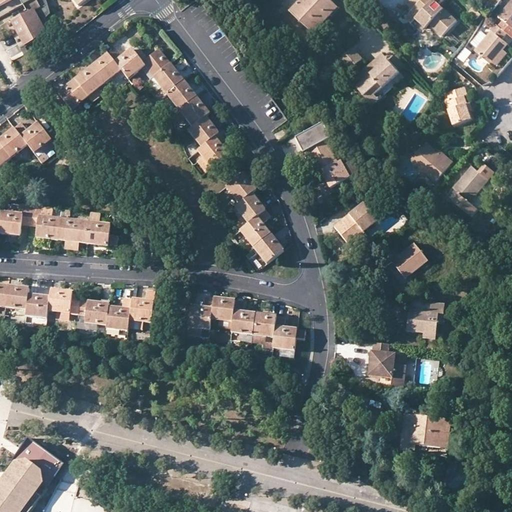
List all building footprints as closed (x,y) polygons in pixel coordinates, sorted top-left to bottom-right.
[(32,0),(24,5),(29,14),(12,23),(26,48),(47,36),(39,21),(51,14),(46,0),(32,0)] [(317,34),(326,25),(321,20),(335,5),(330,0),(305,0),(294,12),(317,34)] [(430,0),(414,0),(410,5),(416,10),(425,0),(427,0),(429,1),(430,0)] [(430,0),(429,1),(427,0),(425,0),(416,10),(422,16),(418,20),(419,20),(428,29),(432,26),(444,38),(459,23),(444,8),(439,13),(433,8),(439,3),(441,6),(446,0),(430,0)] [(505,22),(500,27),(508,34),(511,37),(511,2),(500,17),(505,22)] [(340,9),(335,5),(321,20),(326,25),(340,9)] [(482,15),(475,8),(470,13),(478,20),(482,15)] [(422,16),(416,10),(408,18),(415,24),(419,20),(418,20),(422,16)] [(451,33),(459,42),(473,27),(464,19),(451,33)] [(500,27),(497,24),(491,31),(493,32),(476,52),(492,65),(505,51),(509,46),(503,40),(508,34),(500,27)] [(470,47),(468,45),(458,57),(460,59),(470,47)] [(365,59),(355,48),(343,59),(353,71),(365,59)] [(110,55),(123,72),(130,81),(146,68),(155,78),(172,65),(160,50),(144,63),(133,50),(123,58),(117,49),(110,55)] [(509,54),(505,51),(492,65),(497,69),(509,54)] [(110,55),(93,68),(106,85),(123,72),(110,55)] [(386,55),(375,64),(381,70),(391,61),(386,55)] [(318,67),(312,61),(307,66),(313,72),(318,67)] [(359,88),(367,96),(373,91),(376,95),(402,72),(391,61),(381,70),(375,64),(360,77),(365,83),(359,88)] [(163,99),(168,95),(185,82),(172,65),(155,78),(163,88),(157,93),(153,95),(159,102),(163,99)] [(99,90),(103,95),(110,90),(106,85),(93,68),(76,81),(89,98),(99,90)] [(465,82),(467,79),(455,69),(453,71),(465,82)] [(120,88),(128,80),(122,74),(114,82),(120,88)] [(150,82),(157,93),(163,88),(155,78),(150,82)] [(89,98),(76,81),(59,94),(73,110),(89,98)] [(185,82),(168,95),(181,111),(198,98),(185,82)] [(474,120),(471,112),(468,104),(466,96),(469,95),(467,88),(448,93),(451,102),(447,103),(455,126),(474,120)] [(104,96),(103,95),(99,90),(89,98),(94,104),(104,96)] [(380,99),(376,95),(373,91),(367,96),(374,105),(380,99)] [(198,98),(181,111),(188,119),(195,128),(206,118),(211,115),(198,98)] [(182,124),(188,119),(181,111),(176,115),(182,124)] [(206,118),(195,128),(191,131),(203,148),(220,135),(206,118)] [(43,149),(53,141),(39,123),(29,132),(22,124),(15,129),(29,145),(36,154),(43,149)] [(320,167),(322,173),(332,190),(350,180),(341,163),(339,164),(327,143),(332,140),(325,126),(298,140),(307,157),(309,156),(312,160),(317,169),(320,167)] [(29,145),(15,129),(0,141),(0,143),(12,159),(29,145)] [(204,158),(212,170),(230,156),(221,145),(230,138),(225,131),(220,135),(203,148),(199,152),(204,158)] [(58,147),(53,141),(43,149),(47,155),(58,147)] [(0,168),(6,163),(12,159),(0,143),(0,168)] [(438,183),(452,166),(439,155),(427,144),(412,161),(438,183)] [(442,151),(439,155),(452,166),(455,163),(442,151)] [(207,174),(212,170),(204,158),(198,163),(207,174)] [(0,168),(0,177),(1,178),(11,170),(6,163),(0,168)] [(481,173),(474,167),(455,189),(461,195),(455,202),(474,219),(481,210),(472,203),(496,175),(487,167),(481,173)] [(257,191),(244,175),(228,188),(241,205),(253,195),(257,191)] [(266,211),(253,195),(241,205),(237,208),(250,224),(266,211)] [(23,223),(31,224),(33,206),(21,204),(20,215),(2,213),(0,226),(0,233),(21,237),(22,226),(23,223)] [(351,247),(366,235),(365,233),(379,222),(365,204),(335,228),(351,247)] [(39,225),(39,229),(37,238),(59,241),(61,220),(53,219),(54,208),(33,206),(31,224),(39,225)] [(272,218),(266,211),(250,224),(241,231),(255,248),(272,235),(264,225),(272,218)] [(92,213),(91,223),(88,245),(109,247),(109,246),(118,247),(119,237),(110,236),(111,226),(101,224),(102,214),(92,213)] [(88,245),(91,223),(61,220),(59,241),(66,242),(80,244),(88,245)] [(285,251),(272,235),(255,248),(268,265),(285,251)] [(369,239),(366,235),(351,247),(354,251),(369,239)] [(79,251),(80,244),(66,242),(65,249),(79,251)] [(395,251),(384,259),(389,265),(393,262),(406,279),(429,262),(416,245),(400,257),(395,251)] [(0,307),(7,309),(10,288),(0,286),(0,307)] [(28,311),(30,296),(31,290),(10,288),(7,309),(28,311)] [(51,299),(48,320),(56,321),(57,313),(72,315),(79,316),(81,302),(73,301),(74,294),(52,291),(51,299)] [(131,322),(145,324),(153,325),(157,292),(148,291),(147,302),(133,300),(131,322)] [(51,299),(30,296),(28,311),(27,317),(48,320),(51,299)] [(189,329),(204,331),(211,332),(213,320),(215,300),(206,298),(204,308),(192,307),(189,329)] [(130,330),(131,322),(133,300),(125,299),(124,310),(110,309),(108,327),(107,330),(130,333),(130,330)] [(221,321),(234,323),(237,302),(215,300),(213,320),(221,321)] [(108,327),(110,309),(110,305),(81,302),(79,316),(87,316),(87,324),(108,327)] [(234,323),(233,331),(233,334),(254,337),(258,315),(245,313),(246,303),(237,302),(234,323)] [(425,333),(437,335),(439,314),(444,314),(445,305),(432,304),(431,313),(410,310),(408,331),(425,333)] [(72,315),(57,313),(56,321),(71,322),(72,315)] [(254,337),(267,339),(275,340),(278,317),(258,315),(254,337)] [(282,351),(296,352),(297,340),(298,331),(299,330),(285,329),(286,318),(278,317),(275,340),(274,350),(282,351)] [(220,329),(233,331),(234,323),(221,321),(220,329)] [(144,332),(145,324),(131,322),(130,330),(144,332)] [(203,338),(204,331),(189,329),(188,337),(203,338)] [(307,332),(298,331),(297,340),(307,342),(307,332)] [(390,346),(375,344),(374,354),(372,353),(370,377),(383,379),(384,375),(392,376),(394,378),(394,380),(393,388),(405,389),(407,367),(396,365),(397,356),(389,355),(390,346)] [(295,360),(296,352),(282,351),(281,358),(295,360)] [(408,358),(397,356),(396,365),(407,367),(408,358)] [(417,446),(449,450),(452,423),(422,419),(423,412),(407,410),(402,453),(416,454),(417,446)] [(448,458),(449,450),(417,446),(416,454),(402,453),(401,461),(431,464),(432,456),(448,458)] [(0,511),(24,511),(45,485),(42,472),(29,462),(15,464),(0,483),(0,511)]
